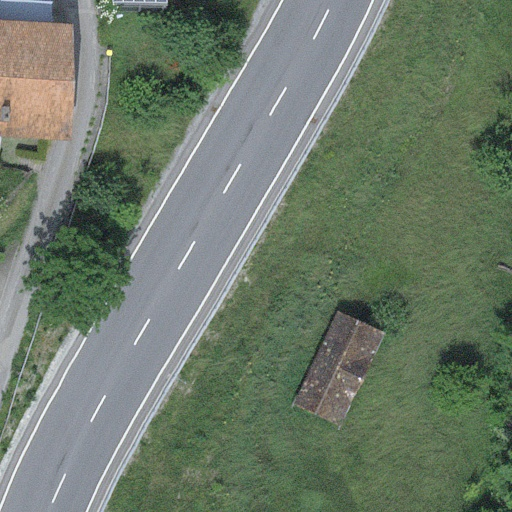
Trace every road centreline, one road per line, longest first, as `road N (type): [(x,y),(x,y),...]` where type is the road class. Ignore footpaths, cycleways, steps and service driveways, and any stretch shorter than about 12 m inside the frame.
road 1 (primary): [(55,511),(102,366),(315,0)]
road 2 (residential): [(79,0),(83,63),(74,128),(0,363)]
